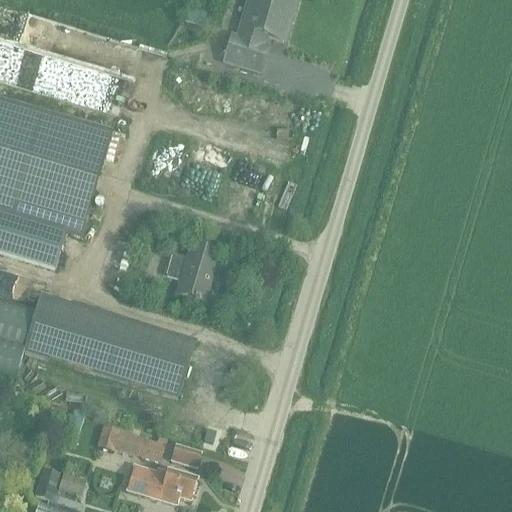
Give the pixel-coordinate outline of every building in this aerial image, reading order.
[(229,40),(222,63),(262,74),(269,51),(263,49),(266,38),(284,43),(295,3),(284,0),(248,0),(236,43),(229,40)] [(188,11),(184,25),(202,30),(207,16),(188,11)] [(0,257),(49,273),(59,234),(81,240),(113,133),(0,99),(0,257)] [(178,284),(174,298),(205,307),(220,258),(189,248),(185,262),(171,258),(165,280),(178,284)] [(25,357),(178,403),(195,344),(40,297),(36,309),(0,297),(0,381),(17,386),(25,357)] [(103,432),(98,450),(107,453),(112,455),(118,436),(112,434),(103,432)] [(206,433),(203,445),(213,448),(216,436),(206,433)] [(144,442),(140,460),(161,465),(164,451),(167,442),(158,439),(156,445),(146,443),(144,442)] [(175,448),(170,465),(196,473),(201,456),(175,448)] [(134,468),(126,494),(177,508),(179,501),(191,505),(198,481),(167,472),(166,473),(157,470),(156,474),(134,468)] [(80,511),(82,507),(54,497),(60,476),(42,471),(35,499),(48,502),(48,504),(49,504),(48,507),(39,504),(36,511),(80,511)] [(63,476),(58,491),(69,495),(74,480),(63,476)]
